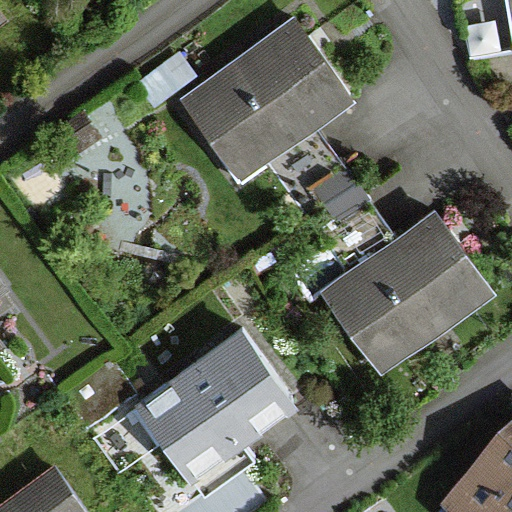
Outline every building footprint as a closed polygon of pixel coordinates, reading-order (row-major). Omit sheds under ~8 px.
[(511,54),(511,0),(496,0),(507,55),(511,54)] [(340,101),(284,21),(174,98),(230,178),(340,101)] [(336,215),(367,191),(314,125),(283,149),(336,215)] [(484,287),(428,212),(318,293),(374,368),(484,287)] [(295,392),(243,321),(143,394),(195,465),(295,392)] [(511,511),(511,435),(449,504),(457,511),(511,511)] [(209,511),(236,511),(264,491),(245,467),(201,502),(209,511)] [(0,511),(70,511),(42,472),(0,501),(0,511)]
